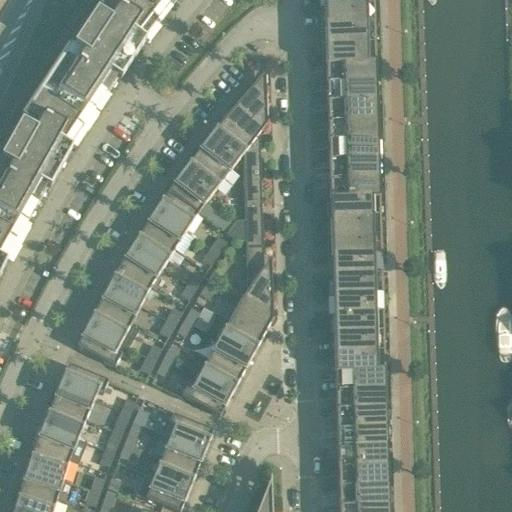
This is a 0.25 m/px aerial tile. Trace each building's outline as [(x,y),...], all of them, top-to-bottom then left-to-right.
[(137,37),(163,4),(157,0),(102,0),(95,10),(106,19),(104,22),(95,16),(84,33),(80,30),(45,83),(86,111),(110,75),(119,82),(145,44),(137,37)] [(373,8),(372,0),(323,0),(324,10),(373,8)] [(373,28),(373,8),(324,10),(324,29),(373,28)] [(374,47),(373,28),(324,29),(325,48),(374,47)] [(326,68),(375,66),(374,47),(325,48),(326,68)] [(375,85),(375,66),(326,68),(326,87),(375,85)] [(199,216),(206,206),(243,157),(245,224),(237,224),(229,236),(237,243),(246,242),(246,250),(263,250),(259,137),(268,126),(266,73),(221,125),(167,196),(199,216)] [(63,146),(86,111),(45,83),(19,122),(31,129),(28,133),(19,128),(10,145),(6,142),(0,152),(0,212),(18,222),(39,186),(48,191),(71,151),(63,146)] [(327,106),(376,105),(375,85),(326,87),(327,106)] [(376,124),(376,105),(327,106),(327,125),(376,124)] [(377,143),(376,124),(327,125),(328,145),(377,143)] [(328,164),(378,162),(377,143),(328,145),(328,164)] [(378,182),(378,162),(328,164),(329,183),(378,182)] [(330,202),(379,201),(378,182),(329,183),(330,202)] [(155,214),(187,234),(199,216),(167,196),(155,214)] [(379,220),(379,201),(330,202),(330,221),(379,220)] [(206,206),(199,216),(212,226),(219,217),(206,206)] [(0,276),(6,264),(0,260),(0,254),(18,222),(0,212),(0,276)] [(143,233),(175,253),(187,234),(155,214),(143,233)] [(380,239),(379,220),(330,221),(331,241),(380,239)] [(131,251),(163,271),(175,253),(143,233),(131,251)] [(331,260),(380,258),(380,239),(331,241),(331,260)] [(218,240),(211,251),(219,257),(227,245),(218,240)] [(239,305),(272,322),(274,320),(272,259),(264,270),(263,250),(246,250),(247,294),(239,305)] [(119,271),(151,290),(163,271),(131,251),(119,271)] [(219,257),(211,251),(203,263),(211,269),(219,257)] [(381,278),(380,258),(331,260),(332,279),(381,278)] [(108,291),(141,309),(151,290),(119,271),(108,291)] [(208,285),(216,290),(223,278),(215,273),(208,285)] [(188,286),(196,292),(204,280),(195,275),(188,286)] [(332,279),(332,299),(382,297),(381,278),(332,279)] [(209,302),(216,290),(208,285),(200,297),(209,302)] [(196,292),(188,286),(181,299),(189,304),(196,292)] [(131,328),(141,309),(108,291),(98,310),(131,328)] [(382,316),(382,297),(332,299),(333,318),(382,316)] [(266,333),(272,322),(239,305),(229,324),(262,342),(266,333)] [(98,310),(87,329),(120,347),(129,352),(139,333),(131,328),(98,310)] [(173,311),(166,323),(175,328),(182,316),(173,311)] [(184,324),(193,329),(200,316),(191,311),(184,324)] [(382,316),(333,318),(334,337),(383,336),(382,316)] [(175,328),(166,323),(159,335),(168,340),(175,328)] [(186,341),(193,329),(184,324),(177,336),(186,341)] [(262,342),(229,324),(219,343),(251,361),(262,342)] [(116,355),(120,347),(87,329),(77,350),(115,370),(121,358),(116,355)] [(383,355),(383,336),(334,337),(334,356),(383,355)] [(251,361),(219,343),(208,362),(241,380),(251,361)] [(146,360),(155,365),(162,352),(153,348),(146,360)] [(163,363),(172,368),(178,355),(169,351),(163,363)] [(383,355),(334,356),(335,375),(384,374),(383,355)] [(155,365),(146,360),(140,373),(149,377),(155,365)] [(241,380),(208,362),(198,381),(231,399),(241,380)] [(172,368),(163,363),(156,376),(165,380),(172,368)] [(68,367),(60,388),(94,403),(97,395),(103,397),(108,384),(68,367)] [(384,393),(384,374),(335,375),(335,395),(384,393)] [(231,399),(198,381),(194,389),(189,386),(182,398),(220,419),(231,399)] [(60,388),(52,408),(86,423),(94,403),(60,388)] [(384,393),(335,395),(336,414),(385,412),(384,393)] [(121,414),(130,418),(136,405),(127,401),(121,414)] [(52,408),(43,428),(77,443),(86,423),(52,408)] [(134,425),(143,429),(149,416),(139,412),(134,425)] [(386,431),(385,412),(336,414),(337,433),(386,431)] [(130,418),(121,414),(115,427),(125,431),(130,418)] [(170,441),(205,454),(213,433),(173,417),(168,430),(173,433),(170,441)] [(69,463),(77,443),(43,428),(34,450),(69,463)] [(386,451),(386,431),(337,433),(337,452),(386,451)] [(125,446),(134,449),(140,436),(130,433),(125,446)] [(105,453),(114,457),(119,444),(110,440),(105,453)] [(162,461),(196,475),(205,454),(170,441),(162,461)] [(129,462),(134,449),(125,446),(120,459),(129,462)] [(62,484),(69,463),(34,450),(27,472),(62,484)] [(386,451),(337,452),(338,472),(387,470),(386,451)] [(114,457),(105,453),(100,466),(109,470),(114,457)] [(154,481),(188,495),(196,475),(162,461),(154,481)] [(387,489),(387,470),(338,472),(338,491),(387,489)] [(27,472),(21,493),(56,505),(62,484),(27,472)] [(136,498),(145,502),(170,511),(181,511),(188,495),(154,481),(145,477),(136,498)] [(90,493),(100,496),(105,483),(95,480),(90,493)] [(111,481),(107,495),(116,498),(121,485),(111,481)] [(270,511),(269,485),(258,511),(270,511)] [(387,489),(338,491),(339,510),(388,509),(387,489)] [(21,493),(14,511),(53,511),(56,505),(21,493)] [(100,496),(90,493),(86,506),(96,509),(100,496)] [(112,511),(116,498),(107,495),(102,508),(112,511)]
